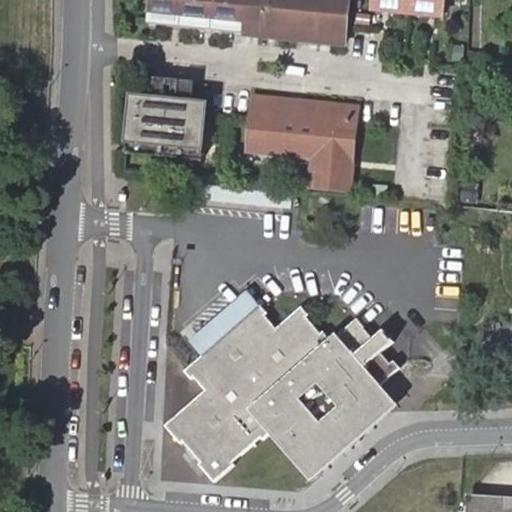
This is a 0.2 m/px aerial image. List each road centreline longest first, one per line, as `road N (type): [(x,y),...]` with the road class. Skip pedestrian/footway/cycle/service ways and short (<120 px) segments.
road 1 (residential): [(54,502),(81,0)]
road 2 (residential): [(511,434),(405,445),(321,511)]
road 3 (residential): [(196,511),(54,502)]
